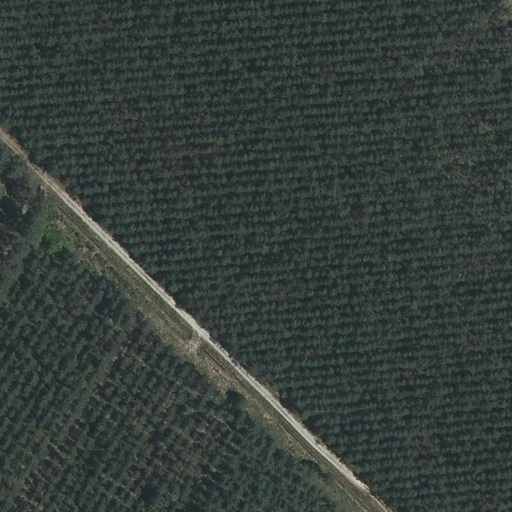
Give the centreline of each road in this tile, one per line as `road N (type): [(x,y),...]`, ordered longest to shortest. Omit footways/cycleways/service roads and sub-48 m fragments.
road 1 (track): [(0,132),(194,335),(383,511)]
road 2 (track): [(259,396),(188,511)]
